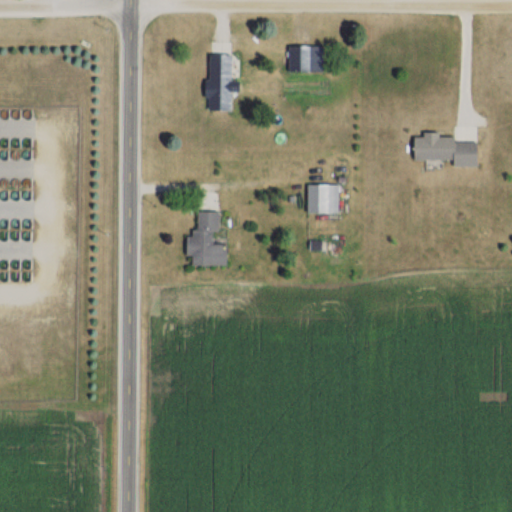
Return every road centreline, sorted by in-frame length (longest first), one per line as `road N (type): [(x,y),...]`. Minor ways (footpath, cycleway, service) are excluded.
road 1 (tertiary): [(126,511),(129,0)]
road 2 (residential): [(511,3),(0,3)]
